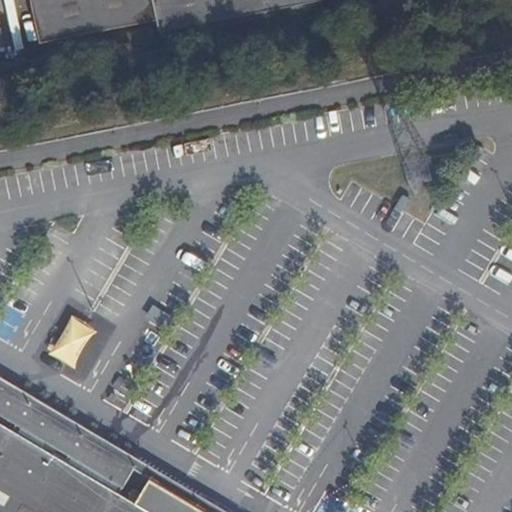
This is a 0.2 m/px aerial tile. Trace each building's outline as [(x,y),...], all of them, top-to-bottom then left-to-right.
[(153,0),(32,0),(41,42),(84,33),(158,19),(153,0)] [(160,31),(316,0),(153,0),(158,19),(160,31)] [(316,0),(160,31),(162,39),(328,6),(326,0),(316,0)] [(146,74),(151,74),(147,54),(154,43),(152,31),(129,34),(131,47),(142,55),(146,74)] [(155,95),(151,74),(146,74),(151,96),(155,95)] [(0,428),(132,508),(147,483),(194,511),(220,511),(148,469),(61,418),(0,382),(0,428)] [(0,511),(194,511),(147,483),(132,508),(0,428),(0,511)]
